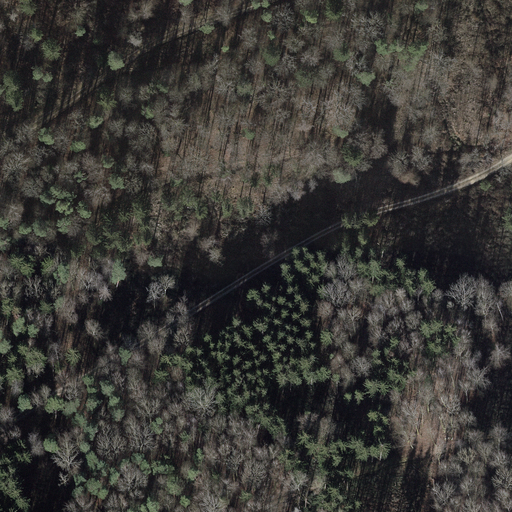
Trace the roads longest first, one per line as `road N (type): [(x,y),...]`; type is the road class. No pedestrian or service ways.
road 1 (track): [(0,431),(306,241),(511,154)]
road 2 (track): [(0,267),(147,179),(312,148),(379,144),(434,154),(511,135)]
road 3 (track): [(261,0),(164,35),(0,145)]
road 4 (track): [(511,433),(461,439),(254,511)]
